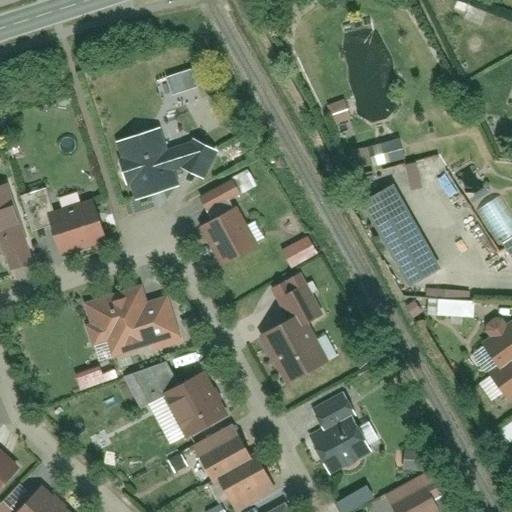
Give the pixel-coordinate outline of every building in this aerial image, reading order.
[(183,187),(189,175),(180,170),(165,175),(160,157),(123,168),(129,184),(124,185),(131,207),(138,205),(142,221),(177,209),(172,192),(183,187)] [(214,176),(195,165),(183,188),(202,198),(214,176)] [(439,267),(395,190),(361,209),(405,286),(439,267)] [(233,203),(220,209),(226,223),(239,218),(233,203)] [(12,212),(0,216),(0,277),(29,268),(12,212)] [(46,214),(26,219),(30,234),(50,228),(46,214)] [(97,227),(55,241),(67,274),(108,259),(97,227)] [(255,265),(233,231),(203,251),(225,285),(255,265)] [(85,311),(90,328),(85,330),(92,350),(97,368),(181,341),(168,299),(145,306),(141,292),(123,297),(124,303),(107,308),(106,304),(85,311)] [(305,302),(279,315),(290,338),(316,325),(305,302)] [(496,377),(511,366),(511,328),(478,350),(496,377)] [(324,377),(298,334),(266,354),(292,397),(324,377)] [(511,399),(511,368),(484,388),(499,409),(511,399)] [(171,377),(138,390),(153,420),(171,410),(185,403),(171,377)] [(185,403),(171,410),(193,452),(227,434),(206,392),(185,403)] [(313,420),(325,442),(348,429),(353,426),(341,405),(313,420)] [(325,442),(311,450),(331,485),(368,465),(348,429),(325,442)] [(216,463),(203,470),(215,493),(219,490),(252,474),(240,451),(216,463)] [(203,470),(216,463),(211,454),(198,461),(203,470)] [(0,506),(5,511),(27,485),(0,462),(0,506)] [(252,474),(219,490),(230,511),(242,511),(272,497),(258,471),(252,474)] [(395,511),(427,511),(420,499),(395,511)]
